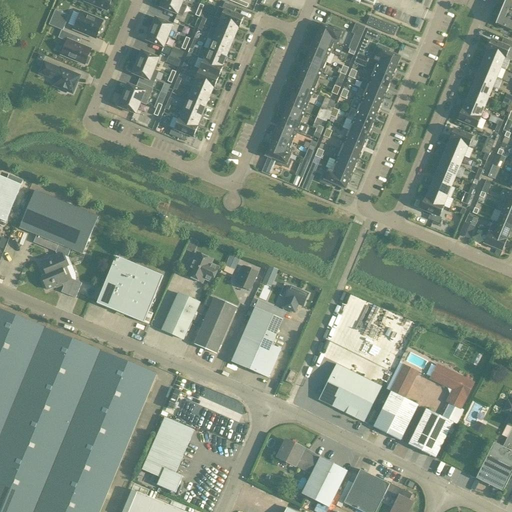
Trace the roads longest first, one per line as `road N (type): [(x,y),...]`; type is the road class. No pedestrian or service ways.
road 1 (unclassified): [(268,403),(0,290)]
road 2 (residential): [(446,0),(360,209),(396,224)]
road 3 (residential): [(462,0),(482,8),(396,224)]
road 4 (residential): [(137,0),(92,123),(199,173)]
road 5 (residential): [(296,31),(271,22),(258,29),(199,173)]
road 6 (unclassified): [(445,488),(268,403)]
road 7 (residential): [(199,173),(235,178),(296,31)]
road 8 (residential): [(396,224),(511,270)]
